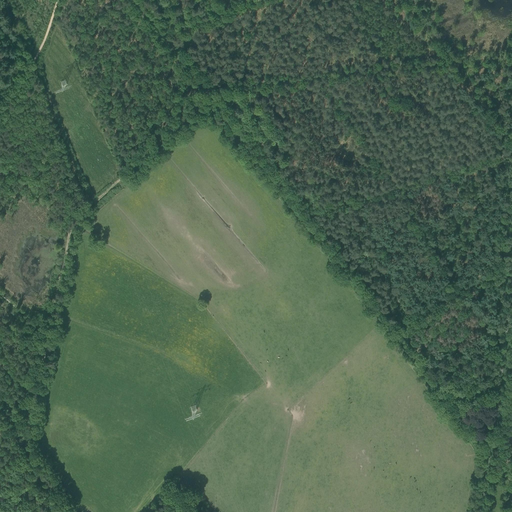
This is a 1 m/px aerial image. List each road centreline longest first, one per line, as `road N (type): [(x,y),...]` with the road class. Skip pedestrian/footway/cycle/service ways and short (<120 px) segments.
road 1 (track): [(462,511),(471,441),(195,87)]
road 2 (track): [(51,511),(18,428),(70,225),(203,96)]
road 3 (track): [(195,87),(511,57)]
road 4 (track): [(319,75),(396,185),(454,288)]
road 5 (track): [(296,214),(511,152)]
road 6 (track): [(138,16),(23,179)]
road 7 (track): [(511,136),(406,0)]
road 8 (track): [(386,328),(511,253)]
road 9 (track): [(511,511),(511,378)]
road 10 (track): [(0,111),(57,0)]
